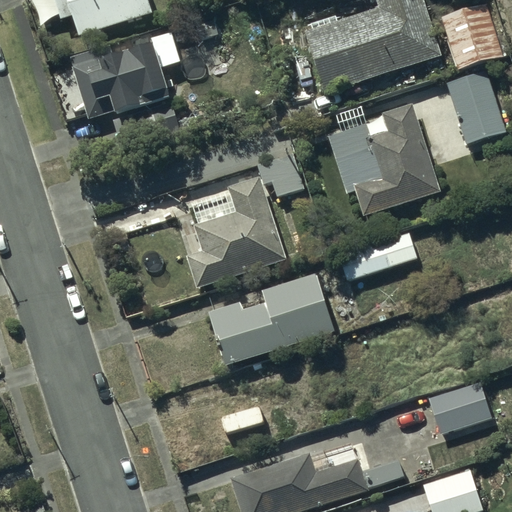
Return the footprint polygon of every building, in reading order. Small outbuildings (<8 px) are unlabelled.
[(71,20),(77,39),(151,16),(145,0),(51,0),(59,24),(71,20)] [(304,31),(323,94),(440,59),(422,0),(373,0),(377,10),(304,31)] [(440,19),(456,73),(503,58),(486,5),(440,19)] [(171,102),(168,102),(160,72),(179,67),(171,36),(150,42),(151,48),(114,58),(112,49),(72,59),(80,92),(88,90),(93,109),(85,111),(88,122),(111,116),(117,142),(177,127),(171,102)] [(447,83),(466,146),(509,134),(490,71),(447,83)] [(354,193),(362,218),(438,194),(411,108),(382,118),(387,136),(373,141),(369,127),(329,139),(347,195),(354,193)] [(285,264),(262,188),(271,186),(276,201),(282,199),(283,204),(297,200),(295,194),(302,192),(291,157),(256,167),(260,180),(228,190),(235,215),(194,228),(201,254),(186,259),(195,291),(285,264)] [(339,257),(346,283),(417,261),(409,236),(339,257)] [(207,316),(223,368),(333,334),(315,277),(262,294),(265,305),(243,312),(240,305),(207,316)] [(231,391),(240,418),(219,425),(227,452),(289,432),(272,378),(242,387),(231,391)] [(428,397),(439,436),(491,420),(480,382),(428,397)] [(310,511),(367,495),(366,492),(402,481),(397,464),(361,475),(357,462),(315,474),(310,458),(230,482),(239,511),(310,511)] [(421,489),(428,511),(482,511),(470,473),(421,489)]
